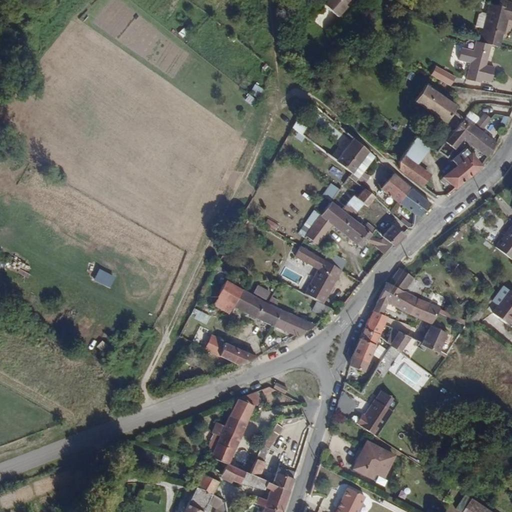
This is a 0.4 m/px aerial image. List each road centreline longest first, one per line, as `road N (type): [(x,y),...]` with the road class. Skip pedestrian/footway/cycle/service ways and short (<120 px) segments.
road 1 (track): [(273,0),(280,99),(144,381)]
road 2 (residential): [(309,352),(511,144)]
road 3 (unclassified): [(0,475),(219,389)]
road 4 (track): [(447,209),(307,93),(280,83)]
road 5 (residential): [(309,352),(329,382),(329,397),(293,511)]
road 6 (track): [(92,0),(0,106)]
